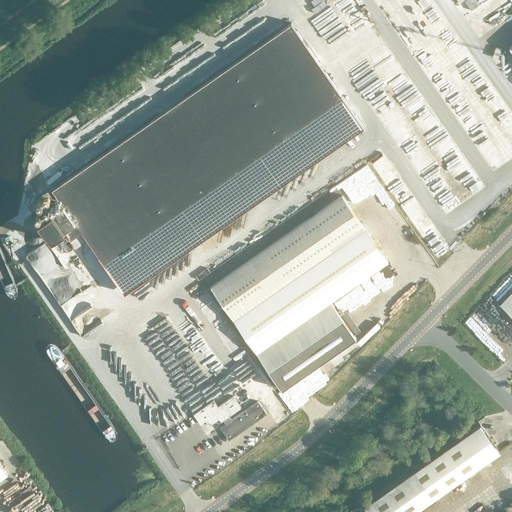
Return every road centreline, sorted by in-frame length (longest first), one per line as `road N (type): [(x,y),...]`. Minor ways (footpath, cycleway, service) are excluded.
road 1 (unclassified): [(209,511),(305,442),(423,324)]
road 2 (unclassified): [(423,324),(511,234)]
road 3 (unclassified): [(511,410),(423,324)]
